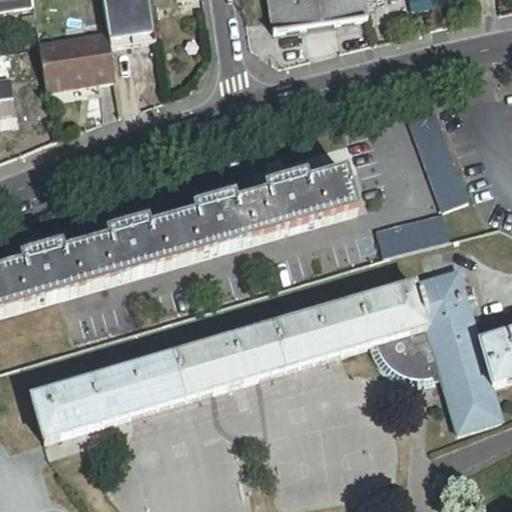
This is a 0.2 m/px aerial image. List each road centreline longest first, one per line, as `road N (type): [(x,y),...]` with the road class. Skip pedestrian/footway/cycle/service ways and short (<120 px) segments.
road 1 (tertiary): [(236,115),(511,49)]
road 2 (tertiary): [(0,198),(236,115)]
